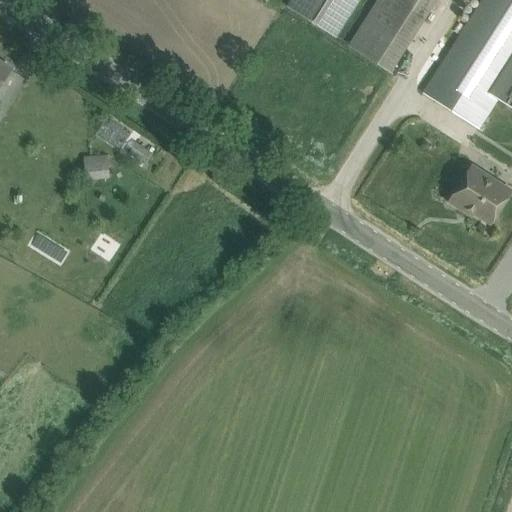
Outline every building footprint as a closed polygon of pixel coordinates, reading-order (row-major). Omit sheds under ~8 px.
[(289,0),(286,6),(336,38),(359,0),(289,0)] [(511,0),(483,0),(423,94),(478,128),(497,98),(511,74),(511,0)] [(358,32),(349,46),(389,72),(398,59),(358,32)] [(0,85),(11,69),(0,61),(0,85)] [(511,74),(497,98),(511,108),(511,74)] [(83,179),(107,179),(107,155),(83,155),(83,179)] [(448,201),(462,210),(464,207),(490,224),(511,191),(471,165),(448,201)]
